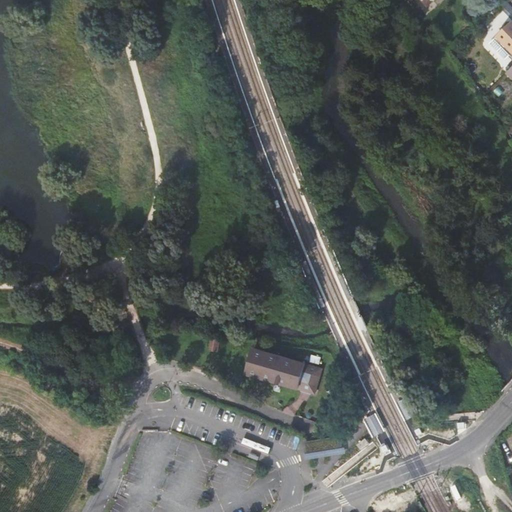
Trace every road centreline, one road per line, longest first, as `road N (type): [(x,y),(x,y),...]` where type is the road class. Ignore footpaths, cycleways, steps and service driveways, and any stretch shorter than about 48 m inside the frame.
road 1 (residential): [(93,511),(141,392),(157,377),(198,379),(313,429)]
road 2 (tertiary): [(307,511),(455,453),(511,402)]
